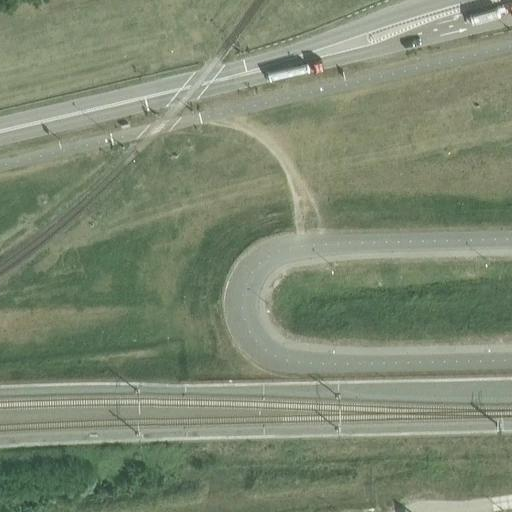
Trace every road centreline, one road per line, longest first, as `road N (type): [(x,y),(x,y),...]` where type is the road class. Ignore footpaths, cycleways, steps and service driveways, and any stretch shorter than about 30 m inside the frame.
road 1 (unclassified): [(0,132),(312,55)]
road 2 (unclassified): [(312,55),(374,51),(511,20)]
road 3 (unclassified): [(447,0),(312,55)]
